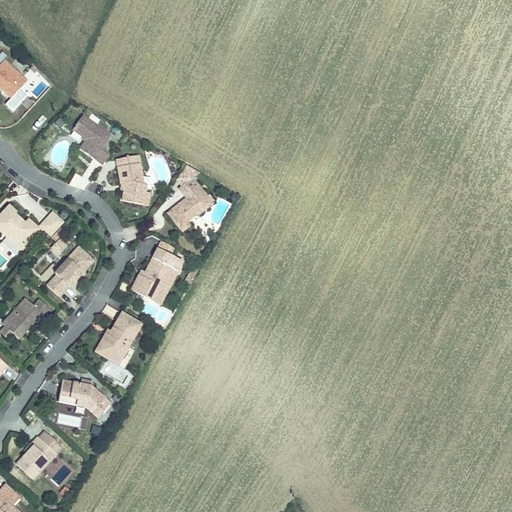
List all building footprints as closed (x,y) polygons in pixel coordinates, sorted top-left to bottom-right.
[(0,88),(11,99),(20,89),(27,81),(4,61),(0,65),(0,88)] [(25,94),(20,89),(11,99),(17,104),(25,94)] [(93,159),(101,149),(110,136),(82,116),(72,130),(86,140),(80,149),(93,159)] [(110,156),(101,149),(93,159),(102,166),(110,156)] [(125,189),(124,192),(123,202),(128,203),(143,205),(145,193),(147,185),(142,184),(141,178),(142,178),(138,156),(116,160),(121,185),(124,185),(125,189)] [(183,204),(182,202),(167,213),(175,223),(185,223),(188,221),(197,214),(198,216),(212,204),(192,178),(179,189),(186,198),(188,200),(183,204)] [(8,235),(6,237),(20,250),(32,237),(28,234),(35,226),(28,220),(24,223),(22,225),(20,223),(22,221),(15,215),(16,213),(9,206),(0,216),(0,230),(2,229),(8,235)] [(63,224),(52,213),(40,226),(51,237),(63,224)] [(191,225),(188,221),(185,223),(175,223),(182,232),(191,225)] [(39,230),(35,226),(28,234),(32,237),(39,230)] [(0,230),(0,231),(6,237),(8,235),(2,229),(0,230)] [(125,230),(125,241),(137,241),(137,230),(125,230)] [(60,239),(54,245),(61,253),(67,247),(60,239)] [(59,256),(61,253),(54,245),(51,248),(59,256)] [(70,288),(80,276),(80,271),(84,272),(93,262),(78,248),(55,274),(57,276),(47,287),(58,297),(68,286),(70,288)] [(157,249),(152,258),(156,260),(161,251),(157,249)] [(160,306),(177,272),(173,269),(164,288),(159,286),(151,301),(160,306)] [(6,327),(13,334),(19,339),(31,326),(29,324),(30,322),(33,324),(41,315),(45,318),(51,311),(39,301),(34,307),(25,299),(2,324),(6,327)] [(114,355),(121,360),(142,325),(122,313),(111,331),(114,332),(111,337),(109,336),(106,334),(101,342),(106,345),(100,355),(110,361),(114,355)] [(8,340),(13,334),(6,327),(0,333),(8,340)] [(95,352),(100,355),(106,345),(101,342),(95,352)] [(118,365),(121,360),(114,355),(110,361),(118,365)] [(77,400),(75,406),(86,408),(98,418),(110,404),(90,387),(62,381),(59,396),(77,400)] [(58,402),(75,406),(77,400),(59,396),(58,402)] [(34,447),(26,454),(16,465),(32,480),(62,448),(45,432),(39,438),(38,437),(31,445),(34,447)] [(24,452),(26,454),(34,447),(31,445),(24,452)] [(0,511),(18,511),(12,506),(20,498),(6,485),(0,491),(0,511)]
